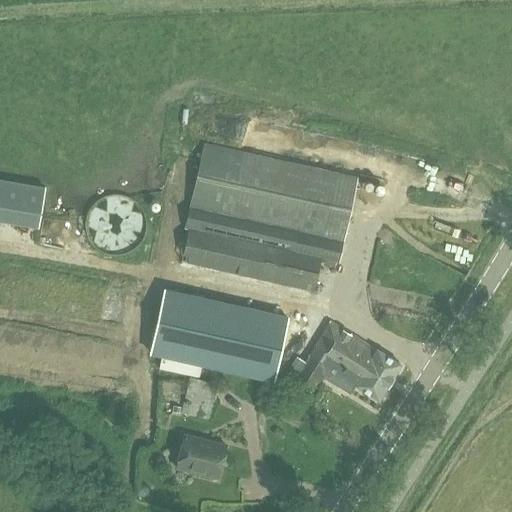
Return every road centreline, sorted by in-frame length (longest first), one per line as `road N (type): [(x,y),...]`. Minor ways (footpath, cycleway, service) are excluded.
road 1 (track): [(511,211),(469,193),(369,173),(332,298),(338,311),(502,408)]
road 2 (track): [(338,311),(0,250)]
road 3 (secondary): [(347,511),(511,250)]
road 4 (track): [(361,182),(430,255),(511,298)]
road 5 (track): [(511,402),(484,421),(426,511)]
